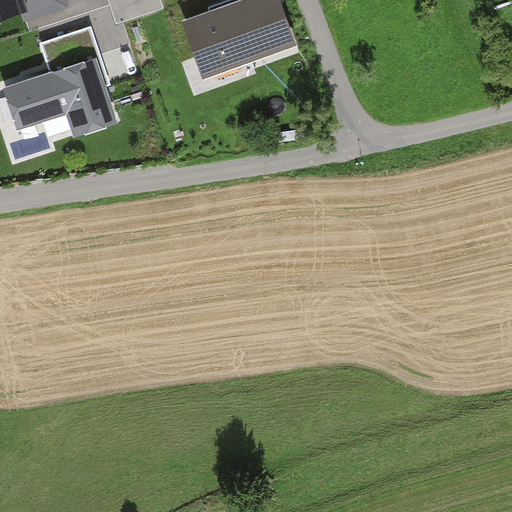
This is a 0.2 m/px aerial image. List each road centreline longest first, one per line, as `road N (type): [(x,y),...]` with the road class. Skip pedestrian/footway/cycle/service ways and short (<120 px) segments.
road 1 (unclassified): [(0,204),(365,146)]
road 2 (unclassified): [(365,146),(310,0)]
road 3 (unclassified): [(365,146),(511,113)]
